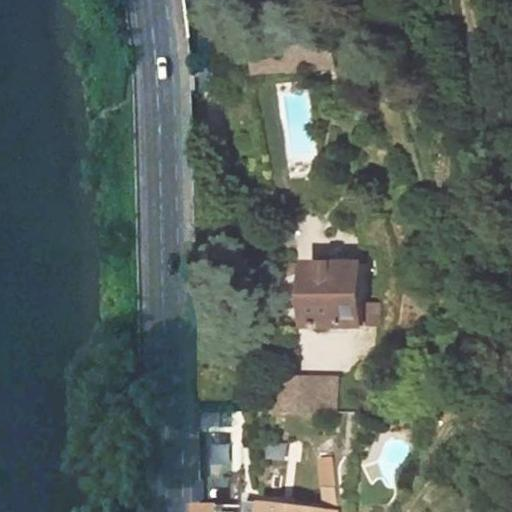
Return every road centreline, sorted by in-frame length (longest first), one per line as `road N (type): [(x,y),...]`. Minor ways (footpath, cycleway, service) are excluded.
road 1 (primary): [(146,0),(159,149),(168,511)]
road 2 (track): [(464,0),(511,171)]
